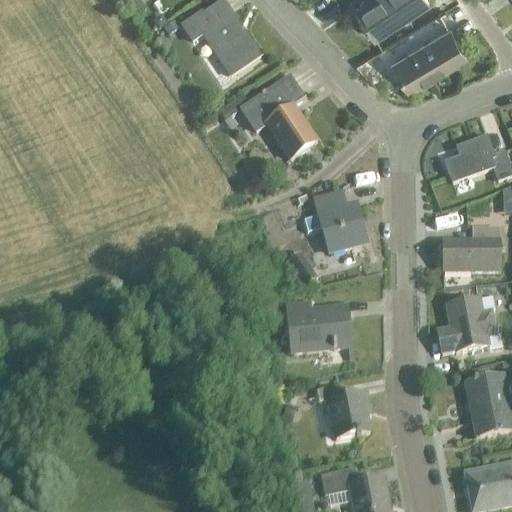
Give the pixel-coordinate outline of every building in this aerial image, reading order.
[(366,0),(367,0),(355,8),(374,38),(428,2),(426,0),(366,0)] [(198,19),(181,30),(191,45),(201,38),(230,80),(259,60),(248,44),(246,45),(235,29),(237,28),(222,5),(199,21),(198,19)] [(439,18),(428,24),(434,33),(444,26),(439,18)] [(172,26),(160,33),(166,41),(177,33),(172,26)] [(410,89),(466,56),(449,28),(393,62),(410,89)] [(288,81),(240,113),(255,136),(266,129),(272,124),(278,133),(272,138),(290,164),(316,146),(298,120),(295,122),(289,113),(305,102),(304,101),(303,102),(288,81)] [(231,108),(219,116),(225,124),(236,117),(231,108)] [(497,184),(511,179),(503,156),(492,160),(486,141),(456,152),(459,161),(444,166),(452,187),(492,172),(497,184)] [(317,219),(303,223),(307,237),(322,233),(328,256),(365,246),(355,209),(339,213),(335,198),(313,204),(317,219)] [(441,276),(497,276),(497,231),(469,232),(470,245),(441,245),(441,276)] [(493,315),(491,302),(479,304),(478,303),(444,310),(450,342),(437,345),(440,358),(453,356),(454,357),(488,350),(486,341),(495,340),(490,315),(493,315)] [(308,306),(285,308),(290,357),(321,354),(320,346),(335,344),(335,352),(349,351),(346,319),(346,318),(310,321),(308,309),(308,306)] [(273,307),(261,310),(263,321),(275,318),(273,307)] [(474,442),(511,433),(511,426),(503,380),(463,388),(474,442)] [(362,411),(367,410),(364,396),(342,400),(340,389),(315,394),(318,405),(327,403),(334,443),(367,436),(362,411)] [(286,409),(283,419),(291,422),(295,412),(286,409)] [(469,511),(494,511),(511,508),(511,467),(463,478),(469,511)] [(355,476),(321,483),(324,499),(326,499),(351,494),(353,507),(354,511),(386,511),(381,483),(357,487),(355,477),(355,476)]
